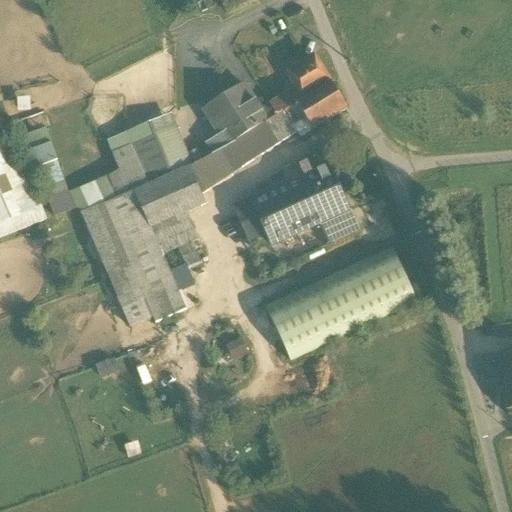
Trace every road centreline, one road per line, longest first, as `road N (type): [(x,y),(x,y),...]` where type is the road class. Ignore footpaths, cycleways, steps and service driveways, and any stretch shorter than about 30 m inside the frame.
road 1 (residential): [(315,0),(450,318),(499,511)]
road 2 (track): [(511,155),(386,167)]
